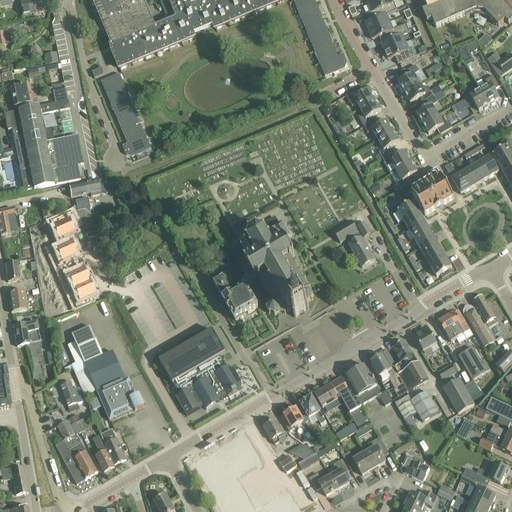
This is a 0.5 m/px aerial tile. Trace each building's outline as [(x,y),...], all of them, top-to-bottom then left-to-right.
[(12,6),(10,0),(0,0),(0,7),(0,8),(12,6)] [(27,0),(21,1),(23,16),(48,12),(47,7),(48,7),(48,5),(47,5),(45,0),(27,0)] [(213,23),(215,28),(215,29),(285,0),(168,0),(166,1),(162,3),(169,21),(154,27),(142,0),(93,0),(112,45),(109,46),(110,46),(112,51),(111,51),(112,52),(112,51),(120,69),(195,38),(192,32),(197,30),(198,28),(197,26),(206,22),(206,24),(208,25),(213,23)] [(298,0),(294,2),(298,11),(299,14),(318,7),(314,0),(298,0)] [(371,13),(367,15),(370,22),(382,17),(380,11),(393,5),(393,4),(391,0),(381,0),(368,6),(371,13)] [(423,11),(428,22),(433,20),(436,28),(477,10),(484,12),(499,27),(505,21),(509,25),(508,25),(509,25),(511,22),(511,0),(423,0),(428,9),(424,11),(423,11)] [(370,22),(365,24),(369,32),(391,23),(387,15),(398,11),(394,3),(393,4),(393,5),(380,11),(382,17),(370,22)] [(323,19),(318,7),(299,14),(304,27),(323,19)] [(328,32),(323,19),(304,27),(310,39),(328,32)] [(391,23),(369,32),(373,41),(380,38),(383,43),(394,38),(392,32),(394,31),(394,30),(391,23)] [(383,43),(381,44),(385,53),(406,43),(403,36),(410,33),(406,25),(394,30),(394,31),(392,32),(394,38),(383,43)] [(11,29),(3,30),(0,30),(0,46),(13,44),(11,29)] [(333,44),(328,32),(310,39),(315,52),(333,44)] [(406,43),(385,53),(388,61),(396,58),(399,65),(417,57),(414,49),(410,51),(406,43)] [(338,57),(333,44),(315,52),(320,64),(338,57)] [(474,44),(466,48),(470,54),(477,50),(474,44)] [(456,50),(452,52),(455,59),(460,56),(456,50)] [(57,53),(44,55),(46,66),(59,64),(57,53)] [(343,54),(338,57),(320,64),(325,77),(345,69),(347,64),(343,54)] [(500,77),(511,69),(511,54),(511,55),(501,62),(495,54),(488,59),(500,77)] [(33,69),(34,73),(61,69),(60,63),(59,64),(46,66),(39,67),(39,68),(33,69)] [(402,93),(404,92),(405,94),(420,85),(414,75),(419,72),(416,66),(413,68),(405,73),(408,78),(399,84),(401,88),(400,89),(402,93)] [(104,75),(102,69),(92,73),(95,79),(104,75)] [(11,72),(1,74),(3,82),(12,81),(11,72)] [(125,87),(120,74),(101,82),(107,95),(125,87)] [(493,77),(483,83),(481,80),(476,83),(480,90),(489,106),(491,105),(492,106),(495,104),(495,103),(499,100),(494,91),(500,88),(495,79),(493,77)] [(502,78),(500,80),(510,97),(511,95),(511,88),(511,87),(508,88),(502,78)] [(51,81),(55,104),(68,102),(65,88),(63,88),(63,86),(63,82),(63,79),(51,81)] [(405,94),(406,95),(404,96),(407,100),(408,99),(411,104),(420,99),(423,104),(434,98),(443,93),(439,87),(431,92),(428,87),(423,90),(420,85),(405,94)] [(29,86),(11,90),(14,108),(38,104),(36,98),(34,99),(33,94),(31,94),(29,86)] [(125,87),(107,95),(112,107),(130,99),(125,87)] [(489,106),(480,90),(471,96),(468,91),(462,95),(468,106),(474,102),(479,112),(484,109),(485,110),(488,108),(488,107),(489,106)] [(357,105),(360,110),(375,101),(374,99),(376,99),(374,95),(372,96),(370,91),(360,96),(357,91),(346,97),(352,108),(357,105)] [(417,115),(420,119),(418,120),(421,124),(422,123),(423,125),(438,116),(432,106),(437,103),(434,98),(423,104),(426,109),(417,115)] [(130,99),(112,107),(117,119),(136,112),(130,99)] [(376,103),(375,101),(360,110),(363,115),(358,118),(364,128),(375,122),(372,117),(381,111),(379,106),(380,106),(378,102),(376,103)] [(70,110),(68,102),(55,104),(5,114),(8,131),(12,130),(25,192),(81,181),(78,166),(84,165),(78,136),(51,142),(49,132),(43,133),(40,116),(70,110)] [(136,112),(117,119),(122,132),(141,124),(136,112)] [(437,130),(441,135),(452,128),(449,122),(444,126),(438,116),(423,125),(424,127),(423,127),(425,131),(426,130),(429,135),(437,130)] [(378,127),(375,122),(364,128),(368,134),(373,131),(378,141),(394,132),(393,130),(394,130),(392,126),(390,127),(388,122),(378,127)] [(141,124),(122,132),(128,144),(146,137),(141,124)] [(338,133),(342,140),(347,138),(343,131),(338,133)] [(395,134),(394,132),(378,141),(384,151),(379,154),(380,155),(375,157),(377,161),(382,159),(383,159),(394,153),(390,148),(400,142),(397,137),(398,137),(396,133),(395,134)] [(146,137),(128,144),(123,146),(126,156),(132,158),(151,150),(146,137)] [(494,142),(488,145),(492,151),(497,148),(494,142)] [(474,151),(476,155),(485,150),(483,146),(474,151)] [(493,156),(498,165),(511,157),(511,153),(508,147),(506,148),(505,146),(501,149),(502,150),(493,156)] [(0,151),(0,158),(13,156),(12,150),(0,151)] [(474,151),(465,157),(467,161),(476,155),(474,151)] [(397,158),(394,153),(383,159),(386,165),(391,162),(396,172),(412,163),(411,161),(412,161),(410,157),(409,158),(406,153),(397,158)] [(504,175),(511,169),(511,157),(498,165),(504,175)] [(480,163),(489,178),(499,173),(490,158),(480,163)] [(401,190),(407,187),(410,185),(412,184),(408,179),(418,173),(415,168),(416,168),(414,164),(413,165),(412,163),(396,172),(402,182),(397,185),(401,190)] [(455,163),(446,168),(449,174),(458,169),(455,163)] [(471,169),(480,184),(489,178),(480,163),(471,169)] [(461,174),(470,189),(480,184),(471,169),(461,174)] [(412,193),(413,195),(425,216),(454,199),(437,170),(428,175),(433,183),(416,192),(415,193),(410,185),(407,187),(412,193)] [(452,180),(461,195),(470,189),(461,174),(452,180)] [(110,179),(70,188),(69,188),(71,199),(90,195),(91,198),(113,193),(110,179)] [(377,183),(370,187),(374,195),(381,190),(377,183)] [(405,197),(412,193),(407,187),(401,190),(405,197)] [(395,207),(403,221),(419,212),(411,198),(395,207)] [(75,201),(77,212),(90,209),(88,199),(75,201)] [(41,204),(41,207),(44,219),(52,217),(49,202),(41,204)] [(0,231),(1,236),(18,233),(13,209),(0,211),(0,231)] [(424,221),(419,212),(403,221),(409,230),(424,221)] [(67,215),(50,223),(58,240),(75,233),(72,227),(78,225),(73,214),(72,213),(67,215)] [(275,217),(265,223),(269,230),(279,224),(275,217)] [(430,231),(424,221),(409,230),(415,240),(430,231)] [(334,232),(335,235),(340,244),(346,241),(362,269),(375,261),(361,238),(358,233),(359,233),(352,222),(334,232)] [(365,238),(372,234),(365,223),(359,227),(365,238)] [(312,290),(307,281),(293,258),(296,256),(286,240),(291,237),(283,224),(274,229),(275,232),(269,235),(265,230),(259,229),(251,233),(249,240),(245,239),(242,242),(242,248),(233,253),(241,267),(247,277),(245,278),(246,280),(244,281),(246,283),(259,276),(273,301),(268,303),(267,309),(270,314),(275,315),(279,313),(285,314),(292,310),(295,315),(294,318),(296,318),(297,316),(306,311),(309,311),(309,309),(307,309),(304,303),(304,301),(308,302),(312,300),(313,295),(310,291),(312,290)] [(430,231),(415,240),(420,249),(435,240),(430,231)] [(441,250),(435,240),(420,249),(426,259),(441,250)] [(72,243),(50,252),(58,270),(72,263),(70,258),(78,255),(72,243)] [(441,250),(426,259),(431,268),(446,259),(441,250)] [(452,268),(446,259),(431,268),(437,277),(440,276),(449,270),(452,268)] [(20,281),(18,264),(5,266),(8,283),(20,281)] [(74,267),(60,273),(68,292),(90,282),(84,269),(76,272),(74,267)] [(449,270),(440,276),(442,280),(452,274),(449,270)] [(216,280),(213,282),(225,302),(248,289),(245,284),(246,283),(244,281),(233,287),(231,283),(233,282),(228,273),(216,279),(216,280)] [(90,282),(68,292),(76,310),(90,303),(88,298),(95,295),(90,282)] [(258,308),(248,289),(225,302),(236,323),(246,317),(245,315),(258,308)] [(8,295),(11,314),(28,311),(25,292),(8,295)] [(473,303),(486,325),(488,329),(498,323),(483,297),(473,303)] [(484,350),(494,343),(476,312),(473,311),(472,313),(469,315),(465,315),(466,318),(484,350)] [(438,328),(443,337),(443,338),(447,336),(451,343),(465,336),(464,334),(470,331),(459,312),(454,315),(452,313),(437,321),(440,327),(438,328)] [(30,345),(31,344),(33,342),(32,338),(39,336),(39,334),(38,332),(39,332),(38,323),(13,328),(17,348),(30,345)] [(97,392),(110,422),(135,411),(136,413),(145,409),(140,398),(138,399),(129,379),(126,381),(113,353),(103,357),(91,328),(72,336),(87,369),(75,374),(85,397),(97,392)] [(414,337),(419,346),(423,353),(437,345),(428,329),(414,337)] [(177,352),(160,362),(169,377),(169,378),(173,385),(180,396),(177,398),(188,416),(204,407),(206,410),(207,410),(205,406),(217,399),(219,403),(220,402),(220,401),(228,396),(228,397),(229,397),(229,396),(241,389),(241,390),(242,389),(240,385),(242,384),(241,383),(234,372),(235,372),(234,371),(232,372),(230,367),(229,367),(228,368),(225,363),(221,357),(226,354),(213,331),(198,340),(195,336),(179,345),(182,349),(177,352)] [(401,364),(396,367),(394,368),(409,393),(428,381),(410,351),(406,343),(393,350),(401,364)] [(483,365),(473,349),(459,357),(473,381),(491,371),(486,363),(483,365)] [(394,368),(396,367),(387,351),(386,352),(386,353),(384,354),(383,354),(381,355),(380,356),(381,357),(371,363),(383,385),(390,381),(395,390),(394,390),(398,398),(394,401),(411,431),(416,427),(411,418),(418,414),(423,423),(439,413),(427,393),(412,402),(407,394),(409,393),(394,368)] [(511,354),(509,352),(496,366),(504,374),(511,365),(511,354)] [(381,395),(374,382),(375,382),(374,381),(373,381),(365,366),(358,370),(357,367),(355,368),(355,369),(355,370),(356,372),(347,377),(349,382),(348,383),(362,407),(379,397),(385,408),(393,403),(386,392),(381,395)] [(452,366),(438,374),(443,382),(456,374),(452,366)] [(0,409),(10,408),(6,385),(7,385),(5,369),(0,369),(0,409)] [(342,380),(332,385),(340,399),(341,398),(359,431),(371,424),(362,407),(348,383),(344,384),(342,380)] [(475,406),(459,380),(443,389),(459,416),(475,406)] [(70,382),(61,386),(69,408),(78,404),(79,404),(84,402),(81,394),(83,394),(81,389),(75,391),(72,382),(71,382),(70,382)] [(340,399),(332,385),(315,395),(323,408),(340,399)] [(315,416),(319,421),(321,425),(326,422),(312,397),(311,398),(312,400),(309,402),(306,401),(301,404),(309,419),(315,416)] [(511,408),(492,399),(486,411),(500,417),(511,422),(511,408)] [(281,417),(286,426),(290,433),(295,430),(294,428),(304,422),(296,408),(281,417)] [(476,416),(484,420),(487,412),(480,409),(476,416)] [(78,415),(67,420),(70,426),(81,421),(78,415)] [(508,429),(511,422),(500,417),(497,424),(508,429)] [(58,427),(58,428),(66,441),(56,446),(78,486),(99,475),(77,435),(90,429),(85,420),(70,427),(67,422),(58,427)] [(276,421),(264,428),(269,437),(271,441),(272,441),(275,446),(280,443),(282,445),(283,445),(284,445),(288,439),(288,438),(288,437),(286,433),(285,433),(284,434),(281,430),(276,421)] [(341,443),(358,432),(354,425),(336,435),(341,443)] [(372,425),(356,435),(359,440),(375,430),(372,425)] [(494,426),(490,433),(511,443),(511,429),(509,434),(494,426)] [(461,429),(457,436),(466,441),(469,434),(461,429)] [(511,456),(511,443),(490,433),(486,441),(483,439),(479,447),(491,453),(494,447),(501,450),(501,451),(511,456)] [(114,434),(103,439),(115,466),(126,461),(117,440),(117,441),(114,434)] [(244,436),(195,463),(210,489),(212,487),(217,496),(214,497),(222,511),(297,511),(288,495),(259,511),(258,511),(254,511),(234,476),(259,462),(244,436)] [(96,456),(100,465),(105,474),(115,469),(99,437),(93,440),(100,454),(96,456)] [(365,455),(374,470),(386,464),(380,455),(387,451),(380,439),(369,445),(372,451),(365,455)] [(317,454),(320,459),(338,449),(335,443),(326,449),(317,454)] [(317,454),(326,449),(324,445),(312,452),(316,455),(317,454)] [(314,456),(315,455),(302,446),(289,453),(289,454),(304,461),(314,456)] [(363,477),(374,470),(365,455),(354,461),(350,454),(346,456),(343,450),(340,452),(343,457),(344,457),(343,457),(351,471),(358,468),(363,477)] [(392,455),(396,460),(401,457),(397,452),(392,455)] [(289,455),(279,463),(293,482),(294,481),(297,485),(294,488),(299,494),(310,486),(305,479),(303,475),(303,474),(289,455)] [(403,474),(406,475),(408,477),(411,475),(413,476),(412,479),(423,484),(430,470),(423,467),(425,464),(407,455),(400,469),(403,474)] [(331,478),(338,491),(350,484),(345,475),(349,472),(343,461),(334,466),(338,473),(331,478)] [(486,468),(485,471),(484,472),(479,470),(478,474),(467,468),(463,475),(488,487),(490,481),(501,486),(508,470),(496,464),(492,471),(486,468)] [(3,483),(14,481),(17,496),(28,494),(23,468),(1,472),(3,483)] [(310,479),(312,483),(317,492),(322,489),(327,497),(338,491),(331,478),(323,482),(318,475),(310,479)] [(485,492),(488,487),(463,475),(461,481),(475,488),(470,498),(493,508),(495,505),(493,504),(496,498),(485,492)] [(442,499),(449,502),(450,503),(455,493),(442,487),(437,496),(442,499)] [(437,498),(432,496),(423,492),(421,498),(411,494),(405,507),(407,508),(416,511),(421,511),(425,505),(433,508),(437,498)] [(175,511),(166,495),(154,502),(159,511),(175,511)] [(493,509),(493,508),(470,498),(471,499),(469,503),(471,504),(469,509),(475,511),(489,511),(491,508),(493,509)] [(460,505),(455,503),(453,502),(451,507),(458,510),(460,505)]
